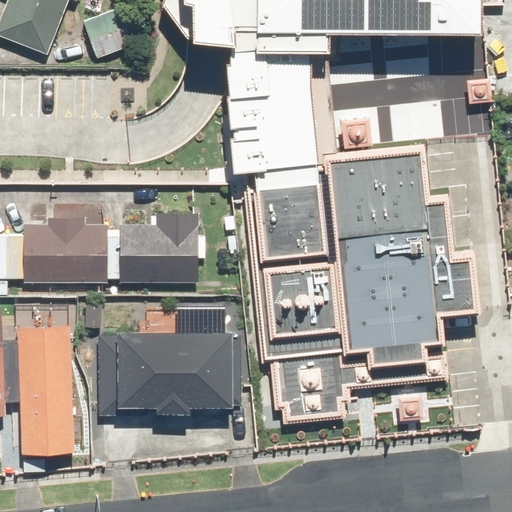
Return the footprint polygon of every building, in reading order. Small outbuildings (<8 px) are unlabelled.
[(2,0),(0,5),(0,39),(41,56),(64,0),(2,0)] [(229,166),(241,172),(316,165),(315,156),(314,95),(313,50),(328,50),(324,30),(475,24),(476,0),(185,0),(193,34),(209,38),(227,42),(229,166)] [(511,0),(478,0),(478,8),(488,9),(486,34),(511,35),(511,0)] [(122,6),(80,27),(95,58),(137,37),(122,6)] [(218,69),(165,68),(163,136),(216,138),(218,69)] [(0,178),(98,178),(98,154),(77,154),(77,103),(50,103),(50,88),(21,88),(21,98),(0,97),(0,178)] [(316,165),(241,172),(258,365),(269,364),(273,409),(280,408),(282,423),(344,417),(341,389),(443,380),(437,318),(475,314),(469,250),(458,251),(453,190),(429,192),(425,145),(315,156),(316,165)] [(0,279),(102,285),(102,281),(190,285),(192,259),(201,260),(202,236),(195,235),(196,215),(150,213),(150,226),(123,225),(124,203),(83,201),(82,220),(46,218),(45,225),(20,223),(19,239),(0,237),(0,279)] [(103,303),(84,303),(83,330),(102,331),(103,303)] [(236,335),(97,334),(96,414),(147,415),(147,420),(180,420),(180,409),(235,409),(236,335)] [(81,401),(31,401),(30,438),(81,438),(81,401)]
